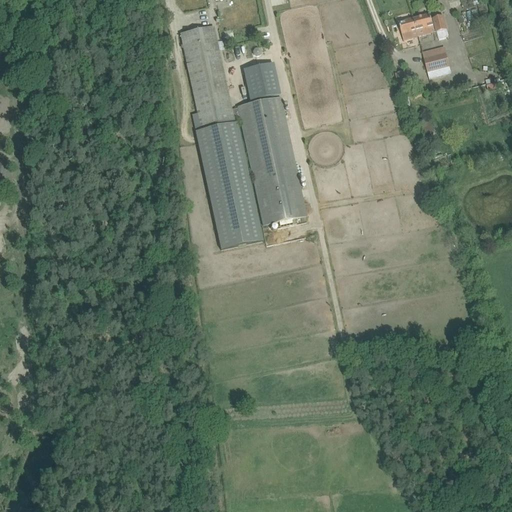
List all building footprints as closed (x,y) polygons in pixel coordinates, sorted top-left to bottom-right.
[(430,15),(414,20),(416,31),(417,31),(418,37),(437,32),(439,40),(448,38),(446,30),(447,30),(444,17),(431,20),(430,15)] [(416,31),(414,20),(399,24),(403,41),(414,39),(412,32),(416,31)] [(231,110),(214,28),(181,35),(200,128),(194,129),(221,251),(262,242),(236,120),(234,121),(233,118),(239,117),(262,227),(306,217),(281,98),(237,107),(237,109),(231,110)] [(260,51),(257,49),(254,50),(252,52),(253,56),(256,58),(259,57),(261,54),(260,51)] [(449,68),(447,60),(437,63),(435,57),(424,59),(427,73),(449,68)] [(244,71),(250,101),(280,95),(274,65),(244,71)] [(410,90),(405,71),(395,74),(400,93),(410,90)]
